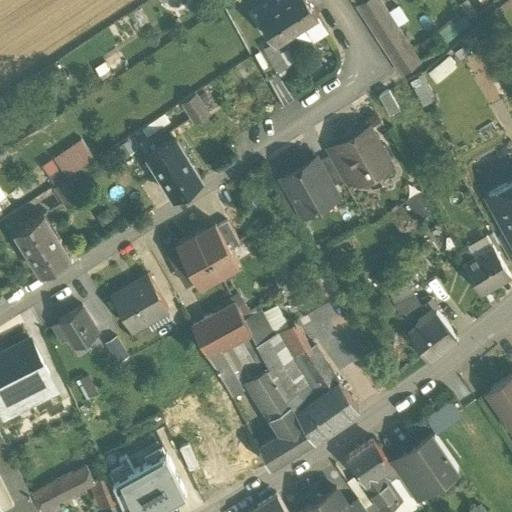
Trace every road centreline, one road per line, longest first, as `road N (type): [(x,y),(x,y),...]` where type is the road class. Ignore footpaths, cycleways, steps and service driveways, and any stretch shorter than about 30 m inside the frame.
road 1 (residential): [(0,315),(381,71),(335,0)]
road 2 (secondary): [(511,308),(358,429),(215,511)]
